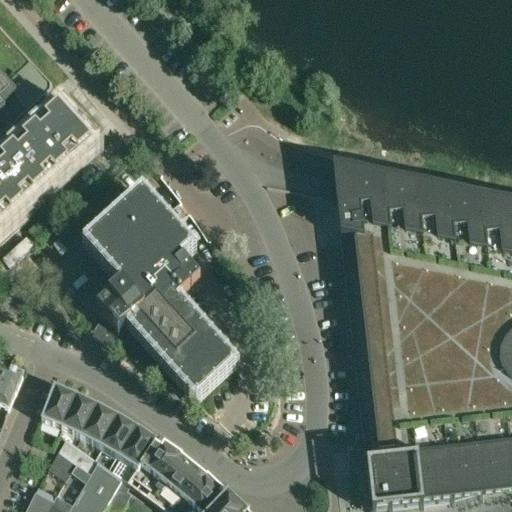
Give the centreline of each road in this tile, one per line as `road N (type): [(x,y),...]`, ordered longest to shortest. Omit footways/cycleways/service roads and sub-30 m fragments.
road 1 (unclassified): [(277,475),(308,448),(319,395),(316,359),(283,257),(221,145),(87,0)]
road 2 (residential): [(277,475),(241,479),(102,381),(53,358)]
road 3 (residential): [(53,358),(0,487)]
